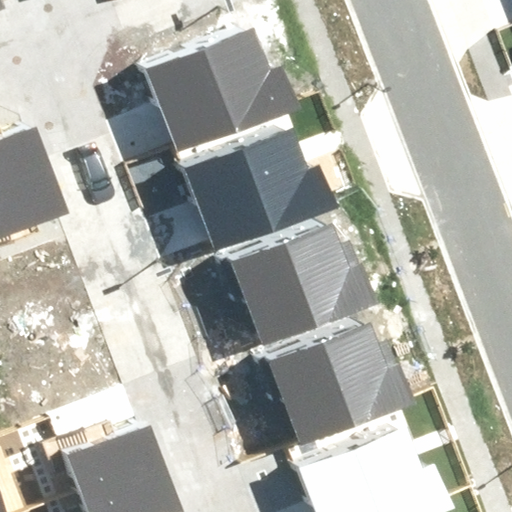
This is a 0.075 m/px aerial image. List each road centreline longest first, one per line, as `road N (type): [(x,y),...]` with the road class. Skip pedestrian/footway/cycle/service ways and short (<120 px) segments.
road 1 (residential): [(24,20),(204,511)]
road 2 (residential): [(511,333),(393,0)]
